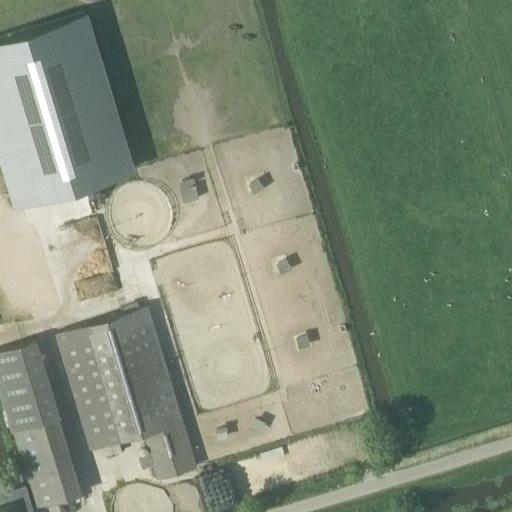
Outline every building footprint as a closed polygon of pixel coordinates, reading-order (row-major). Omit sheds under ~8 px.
[(84,11),(0,36),(0,149),(16,204),(132,169),(84,11)] [(187,447),(179,421),(183,419),(148,304),(55,332),(90,448),(143,431),(157,477),(196,466),(191,446),(187,447)] [(0,385),(13,428),(59,414),(36,338),(0,348),(0,385)] [(36,506),(83,492),(59,414),(13,428),(13,429),(29,483),(36,506)] [(36,506),(29,483),(14,488),(18,500),(0,504),(0,511),(34,511),(38,511),(36,506)]
